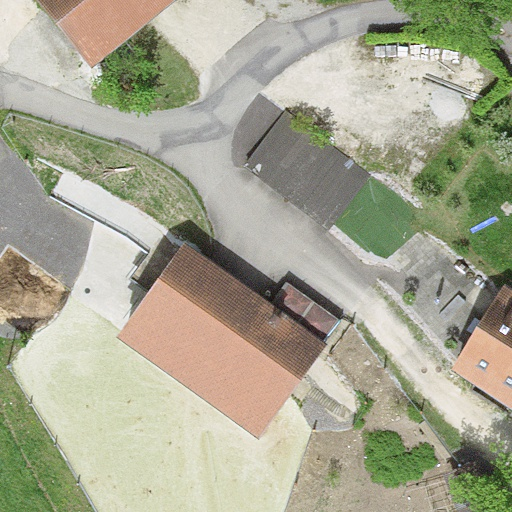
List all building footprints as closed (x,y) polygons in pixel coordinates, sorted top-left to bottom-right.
[(36,0),(84,59),(155,0),(36,0)] [(94,61),(96,66),(100,71),(105,73),(111,74),(117,72),(121,67),(124,62),(124,57),(122,51),(118,47),(113,44),(107,44),(102,45),(97,50),(94,55),(94,61)] [(242,170),(326,233),(366,179),(283,117),(242,170)] [(122,333),(260,433),(337,326),(283,286),(263,313),(181,253),(122,333)] [(511,306),(498,298),(453,371),(511,409),(511,306)]
